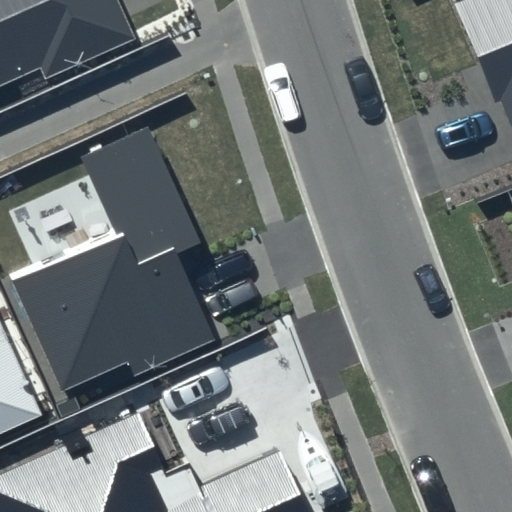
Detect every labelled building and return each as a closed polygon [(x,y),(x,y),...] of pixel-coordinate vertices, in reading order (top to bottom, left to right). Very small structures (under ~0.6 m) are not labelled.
[(0,0),(0,85),(39,68),(43,78),(134,36),(117,0),(0,0)] [(511,0),(470,0),(459,5),(511,130),(511,0)] [(147,127),(80,157),(114,231),(13,280),(61,393),(127,363),(132,377),(215,339),(177,254),(200,243),(147,127)] [(0,431),(41,413),(0,321),(0,431)] [(138,412),(0,475),(0,511),(307,511),(279,450),(201,486),(191,465),(167,476),(138,412)]
